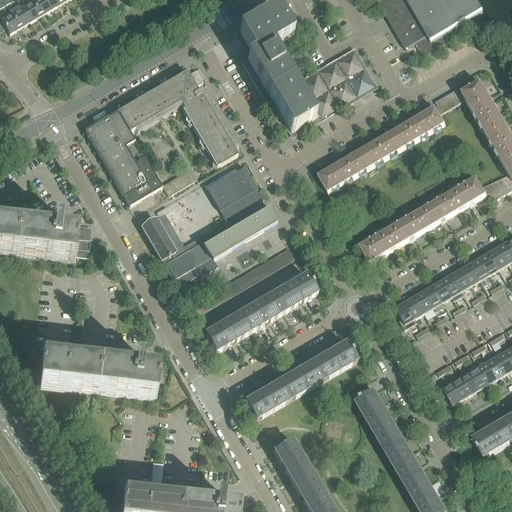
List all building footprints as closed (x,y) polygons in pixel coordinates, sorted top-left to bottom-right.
[(52,13),(44,0),(40,0),(33,5),(41,19),(52,13)] [(44,0),(52,13),(62,7),(57,0),(44,0)] [(33,5),(22,11),(31,25),(41,19),(33,5)] [(12,17),(20,31),(31,25),(22,11),(12,17)] [(246,49),(250,57),(252,59),(253,61),(262,56),(271,50),(295,37),(280,12),(259,24),(238,37),(246,49)] [(20,31),(12,17),(1,23),(10,38),(20,31)] [(278,64),(274,55),(271,50),(262,56),(253,61),(252,59),(251,60),(254,66),(252,68),(253,70),(247,73),(281,132),(286,130),(288,128),(293,137),(315,124),(295,90),(280,63),(278,64)] [(319,76),(301,86),(310,102),(311,103),(321,121),(339,110),(356,100),(374,90),(354,56),(336,66),(319,76)] [(189,77),(196,89),(203,85),(196,73),(189,77)] [(196,89),(189,77),(188,77),(187,74),(183,77),(183,76),(118,115),(130,135),(181,106),(183,110),(184,112),(183,113),(215,167),(217,170),(219,169),(220,169),(238,159),(234,152),(236,151),(235,149),(236,149),(231,141),(222,127),(223,127),(218,118),(217,118),(209,104),(210,104),(204,95),(203,93),(202,93),(202,92),(201,92),(201,93),(199,94),(196,89)] [(479,126),(498,115),(481,86),(470,93),(462,97),(465,102),(479,126)] [(462,97),(470,93),(466,87),(459,91),(462,97)] [(453,95),(459,105),(465,102),(462,97),(459,91),(453,95)] [(459,105),(453,95),(447,98),(453,108),(459,105)] [(453,108),(447,98),(441,102),(447,112),(453,108)] [(447,112),(441,102),(435,105),(438,109),(441,115),(447,112)] [(408,127),(418,144),(445,128),(439,117),(436,111),(408,127)] [(85,134),(123,198),(130,210),(162,191),(130,135),(118,115),(107,121),(104,115),(92,122),(96,128),(85,134)] [(511,139),(498,115),(479,126),(495,153),(511,143),(511,139)] [(377,145),(387,163),(418,144),(408,127),(377,145)] [(511,143),(495,153),(510,178),(511,181),(511,143)] [(346,163),(356,181),(387,163),(377,145),(346,163)] [(356,181),(346,163),(319,180),(329,197),(356,181)] [(165,218),(162,219),(160,221),(142,231),(177,290),(199,277),(201,280),(218,270),(213,263),(277,226),(264,203),(263,204),(257,193),(258,193),(245,171),(207,193),(220,215),(221,214),(227,225),(199,241),(195,244),(190,248),(189,247),(184,250),(165,218)] [(162,189),(168,199),(196,183),(190,172),(162,189)] [(494,204),(511,193),(511,181),(510,178),(505,180),(488,189),(486,190),(490,197),(494,204)] [(449,198),(459,215),(490,197),(486,190),(483,192),(477,182),(449,198)] [(459,215),(449,198),(419,216),(429,232),(459,215)] [(166,210),(156,216),(160,221),(162,219),(165,218),(170,215),(166,210)] [(429,232),(419,216),(388,234),(398,251),(429,232)] [(79,234),(75,233),(61,231),(62,228),(55,227),(54,234),(0,228),(0,256),(75,265),(76,261),(78,243),(79,234)] [(398,251),(388,234),(360,250),(370,267),(398,251)] [(88,262),(90,244),(78,243),(76,261),(88,262)] [(511,265),(511,252),(508,246),(498,251),(508,268),(511,265)] [(508,268),(498,251),(489,256),(499,273),(508,268)] [(282,255),(289,266),(295,262),(289,252),(282,255)] [(276,259),(283,270),(289,266),(282,255),(276,259)] [(499,273),(489,256),(480,262),(490,279),(499,273)] [(270,262),(277,273),(283,270),(276,259),(270,262)] [(264,266),(270,277),(277,273),(270,262),(264,266)] [(490,279),(480,262),(470,267),(480,284),(490,279)] [(258,270),(264,280),(270,277),(264,266),(258,270)] [(480,284),(470,267),(461,273),(471,290),(480,284)] [(252,273),(258,284),(264,280),(258,270),(252,273)] [(246,277),(252,288),(258,284),(252,273),(246,277)] [(471,290),(461,273),(452,278),(462,295),(471,290)] [(240,280),(246,291),(252,288),(246,277),(240,280)] [(462,295),(452,278),(442,284),(452,301),(462,295)] [(283,317),(302,306),(317,297),(313,289),(314,289),(312,286),(311,286),(308,280),(307,279),(273,298),(283,317)] [(234,284),(240,295),(246,291),(240,280),(234,284)] [(227,288),(234,298),(240,295),(234,284),(227,288)] [(452,301),(442,284),(433,289),(443,306),(452,301)] [(221,291),(228,302),(234,298),(227,288),(221,291)] [(443,306),(433,289),(424,295),(434,312),(443,306)] [(215,295),(221,305),(228,302),(221,291),(215,295)] [(209,298),(215,309),(221,305),(215,295),(209,298)] [(434,312),(424,295),(415,300),(424,317),(434,312)] [(203,302),(209,313),(215,309),(209,298),(203,302)] [(250,336),(269,325),(283,317),(273,298),(239,318),(250,336)] [(424,317),(415,300),(405,306),(415,323),(424,317)] [(197,305),(203,316),(209,313),(203,302),(197,305)] [(203,316),(197,305),(191,309),(197,320),(203,316)] [(417,326),(415,323),(405,306),(395,311),(402,322),(399,324),(405,333),(417,326)] [(216,356),(235,345),(250,336),(239,318),(205,338),(216,356)] [(312,367),(323,385),(357,365),(356,363),(352,357),(353,357),(352,354),(351,354),(346,347),(312,367)] [(496,361),(506,378),(511,374),(511,367),(505,356),(496,361)] [(487,366),(497,383),(506,378),(496,361),(487,366)] [(43,362),(42,371),(40,390),(156,403),(159,375),(158,375),(158,378),(154,378),(155,371),(142,369),(143,366),(136,365),(135,372),(114,370),(43,362)] [(478,371),(488,388),(497,383),(487,366),(478,371)] [(323,385),(312,367),(279,386),(290,404),(323,385)] [(470,376),(480,393),(488,388),(478,371),(470,376)] [(461,381),(471,398),(480,393),(470,376),(461,381)] [(452,387),(462,404),(471,398),(461,381),(452,387)] [(462,404),(452,387),(450,383),(438,390),(443,400),(446,398),(453,409),(462,404)] [(371,391),(368,385),(358,391),(362,397),(371,391)] [(290,404),(279,386),(245,406),(256,424),(290,404)] [(364,402),(374,396),(371,391),(362,397),(364,402)] [(375,396),(374,396),(364,402),(357,406),(376,437),(393,427),(375,396)] [(511,445),(511,437),(505,426),(473,444),(478,452),(477,452),(479,455),(480,454),(483,460),(484,462),(511,445)] [(393,427),(376,437),(393,468),(411,458),(393,427)] [(272,449),(283,443),(279,437),(269,444),(272,449)] [(275,455),(286,449),(283,443),(272,449),(275,455)] [(286,449),(275,455),(294,488),(312,477),(293,445),(286,449)] [(411,499),(429,488),(411,458),(393,468),(411,499)] [(161,486),(163,467),(153,466),(150,485),(154,485),(158,485),(161,486)] [(497,483),(502,492),(502,493),(509,489),(511,486),(511,475),(504,480),(503,479),(497,483)] [(312,477),(294,488),(308,511),(320,511),(330,507),(312,477)] [(443,511),(429,488),(411,499),(419,511),(443,511)] [(216,510),(124,500),(122,511),(235,511),(236,507),(235,507),(235,508),(223,507),(224,503),(217,503),(216,510)]
